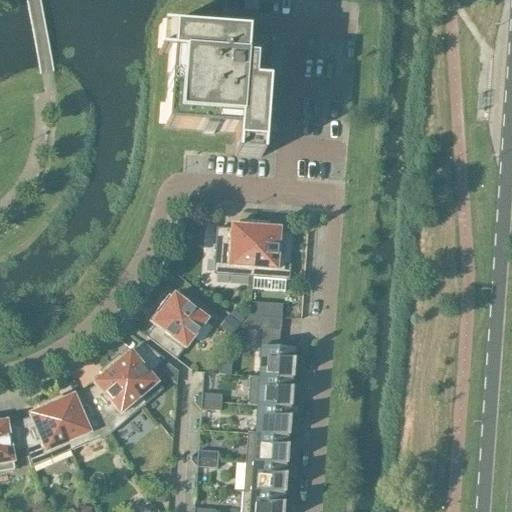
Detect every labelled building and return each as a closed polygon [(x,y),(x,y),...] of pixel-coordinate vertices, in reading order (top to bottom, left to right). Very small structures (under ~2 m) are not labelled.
[(237,0),(225,0),(225,9),(237,10),(237,0)] [(257,12),(257,0),(242,0),(242,11),(257,12)] [(269,37),(239,35),(208,32),(209,29),(198,28),(197,32),(163,29),(159,29),(157,55),(169,56),(164,128),(202,131),(202,134),(213,135),(213,131),(235,133),(233,157),(260,159),(263,120),(266,120),(267,110),(263,109),(265,85),(264,84),(265,63),(267,63),(267,61),(265,61),(267,41),(268,41),(269,37)] [(250,278),(254,224),(241,223),(241,227),(229,227),(229,231),(216,230),(212,275),(250,278)] [(254,224),(250,278),(287,281),(291,235),(277,234),(278,230),(266,229),(266,225),(254,224)] [(145,338),(174,360),(182,349),(183,350),(206,321),(194,312),(196,309),(186,302),(184,305),(172,296),(157,316),(154,313),(147,323),(153,327),(145,338)] [(238,309),(232,316),(240,322),(245,315),(238,309)] [(228,317),(221,327),(232,335),(240,326),(228,317)] [(279,332),(280,319),(255,318),(254,330),(279,332)] [(148,376),(161,360),(140,344),(131,356),(129,353),(120,361),(117,357),(107,366),(142,406),(161,391),(148,376)] [(258,378),(290,380),(292,351),(260,348),(258,378)] [(109,434),(142,406),(107,366),(98,374),(100,377),(91,384),(94,387),(84,394),(109,434)] [(288,409),(290,380),(258,378),(256,407),(288,409)] [(69,452),(109,434),(84,394),(73,400),(72,396),(61,401),(59,397),(48,402),(69,452)] [(194,402),(220,404),(221,396),(200,395),(193,401),(194,402)] [(31,468),(69,452),(48,402),(36,407),(38,411),(27,416),(29,419),(17,423),(31,468)] [(219,412),(220,404),(194,402),(193,404),(199,411),(219,412)] [(286,438),(288,409),(256,407),(254,435),(246,434),(246,435),(286,438)] [(31,468),(17,423),(5,426),(5,422),(0,423),(0,473),(13,471),(10,453),(24,449),(30,469),(31,468)] [(284,466),(286,438),(246,435),(244,463),(284,466)] [(190,460),(216,462),(217,454),(196,452),(189,458),(190,460)] [(215,470),(216,462),(190,460),(189,461),(195,468),(215,470)] [(282,495),(284,466),(244,463),(242,492),(282,495)] [(280,511),(282,495),(242,492),(240,511),(280,511)] [(31,504),(29,508),(30,511),(43,511),(40,501),(31,504)]
